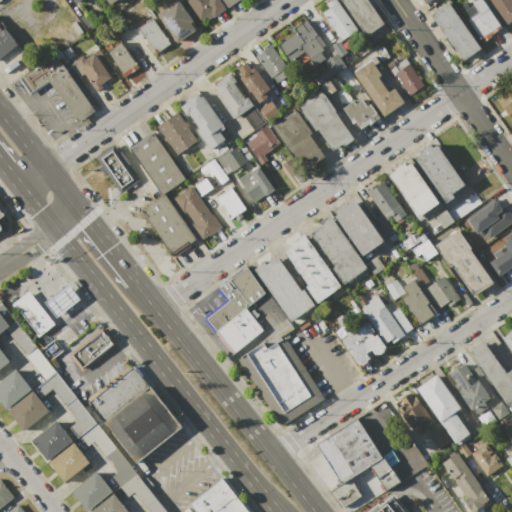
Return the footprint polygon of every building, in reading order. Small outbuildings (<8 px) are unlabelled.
[(176,0),(178,0),(193,20),(190,22),(195,30),(176,43),(156,14),(176,0)] [(184,0),(218,0),(225,9),(213,17),(212,16),(207,19),(206,17),(199,21),(184,0)] [(239,0),(227,8),(221,0),(239,0)] [(336,0),(357,30),(340,41),(321,13),(329,8),(326,4),(332,0),(336,0)] [(367,0),(383,23),(365,35),(341,0),(367,0)] [(458,7),(465,1),(469,7),(472,4),(471,2),(474,0),(482,0),(501,27),(490,36),(491,37),(483,43),(458,7)] [(489,0),(510,0),(511,2),(511,20),(507,24),(489,0)] [(430,15),(448,2),(480,48),(462,61),(430,15)] [(79,18),(84,14),(91,24),(85,28),(79,18)] [(153,18),(170,43),(159,51),(157,49),(154,51),(138,28),(153,18)] [(306,19),(325,46),(322,47),(324,50),(319,53),(323,58),(306,70),(297,58),(290,63),(278,44),(295,32),(293,28),(306,19)] [(70,23),(75,20),(83,31),(77,34),(70,23)] [(4,28),(17,45),(0,57),(0,30),(1,30),(4,28)] [(120,42),(138,68),(124,78),(106,51),(120,42)] [(255,56),(271,45),(285,65),(281,68),(287,76),(276,83),(272,77),(271,78),(255,56)] [(376,49),(381,45),(388,56),(383,59),(376,49)] [(62,51),(69,46),(74,54),(67,59),(62,51)] [(95,52),(112,77),(101,84),(103,87),(96,91),(84,73),(78,77),(69,64),(82,55),(85,59),(95,52)] [(337,53),(346,66),(317,86),(312,78),(329,67),(325,61),(337,53)] [(95,111),(77,123),(48,81),(30,93),(20,79),(56,54),(95,111)] [(374,56),(378,62),(374,65),(381,75),(378,77),(388,91),(393,88),(404,103),(382,118),(351,73),(374,56)] [(386,64),(392,60),(396,66),(390,70),(386,64)] [(236,68),(245,61),(251,70),(249,71),(251,74),(257,70),(270,89),(264,93),(267,98),(258,104),(239,77),(241,75),(236,68)] [(395,73),(409,63),(425,87),(411,96),(395,73)] [(212,85),(232,72),(241,85),(239,86),(246,98),(248,96),(266,122),(252,131),(241,114),(233,119),(214,92),(216,91),(212,85)] [(335,90),(326,96),(320,86),(329,80),(335,90)] [(496,98),(511,86),(511,112),(509,115),(496,98)] [(197,92),(200,97),(203,96),(225,128),(220,131),(225,139),(210,149),(196,131),(199,128),(189,113),(186,115),(180,106),(187,101),(186,100),(197,92)] [(323,93),(334,109),(333,110),(352,138),(333,151),(317,129),(314,131),(300,109),(323,93)] [(376,113),(358,125),(353,117),(350,120),(342,108),(353,100),(355,104),(362,99),(367,106),(370,104),(376,113)] [(271,100),(278,111),(267,118),(260,108),(271,100)] [(298,111),(312,132),(309,135),(324,156),(303,171),(271,125),(279,120),(281,123),(298,111)] [(157,126),(179,112),(198,140),(177,155),(157,126)] [(267,126),(279,143),(262,155),(266,161),(260,164),(246,143),(255,136),(254,134),(267,126)] [(130,150),(153,134),(184,178),(161,195),(130,150)] [(435,144),(463,185),(452,193),(454,196),(442,204),(411,158),(421,152),(419,150),(429,143),(432,147),(435,144)] [(114,144),(139,181),(120,194),(95,157),(114,144)] [(249,165),(234,175),(232,172),(231,171),(226,174),(215,158),(222,153),(224,155),(237,146),(249,165)] [(282,159),(278,153),(284,149),(288,155),(282,159)] [(243,154),(248,151),(252,157),(248,160),(243,154)] [(283,164),(291,158),(299,171),(291,176),(283,164)] [(213,159),(227,180),(220,184),(215,176),(210,176),(208,172),(205,174),(200,168),(213,159)] [(437,202),(416,217),(388,175),(395,170),(393,168),(403,161),(406,166),(411,163),(437,202)] [(273,190),(266,195),(265,194),(253,202),(238,180),(257,167),(273,190)] [(195,186),(205,178),(212,188),(201,195),(195,186)] [(384,181),(406,213),(395,221),(391,214),(385,218),(366,191),(372,187),(373,189),(384,181)] [(221,227),(203,239),(193,225),(195,223),(186,211),(183,213),(173,198),(191,185),(211,215),(212,214),(221,227)] [(215,198),(230,187),(245,208),(231,218),(222,204),(220,206),(215,198)] [(164,194),(195,239),(172,255),(141,210),(164,194)] [(477,235),(483,232),(487,238),(511,221),(511,220),(496,198),(466,219),(477,235)] [(354,199),(383,242),(362,256),(334,215),(339,212),(336,208),(346,202),(347,203),(354,199)] [(436,216),(446,210),(453,221),(443,228),(436,216)] [(374,219),(381,214),(394,233),(387,237),(374,219)] [(331,215),(367,268),(342,284),(331,268),(333,266),(310,233),(322,225),(320,222),(331,215)] [(456,229),(494,283),(471,298),(434,245),(456,229)] [(402,234),(407,230),(410,235),(405,239),(402,234)] [(404,251),(399,243),(416,232),(421,239),(404,251)] [(511,232),(499,241),(504,250),(488,261),(497,275),(510,267),(511,269),(511,232)] [(339,286),(316,302),(306,286),(308,285),(284,251),(296,243),(294,240),(303,233),(339,286)] [(397,238),(390,242),(387,237),(394,233),(397,238)] [(436,252),(425,260),(420,252),(416,256),(412,250),(427,240),(436,252)] [(277,256),(301,291),(303,289),(313,305),(289,321),(253,269),(264,261),(266,264),(277,256)] [(377,256),(384,268),(374,275),(366,263),(377,256)] [(420,286),(407,266),(415,261),(428,280),(420,286)] [(247,267),(265,293),(246,308),(263,330),(233,354),(203,318),(225,300),(217,288),(247,267)] [(426,287),(445,274),(461,298),(449,306),(446,302),(440,307),(426,287)] [(396,279),(404,292),(392,299),(381,281),(390,275),(394,280),(396,279)] [(420,324),(402,298),(407,294),(402,286),(414,278),(437,312),(420,324)] [(44,301),(67,283),(80,299),(57,318),(44,301)] [(28,291),(54,324),(40,336),(13,303),(28,291)] [(358,307),(377,294),(405,334),(397,339),(400,343),(389,351),(387,349),(367,321),(358,307)] [(0,301),(11,316),(9,318),(13,322),(6,328),(0,332),(0,301)] [(35,346),(26,354),(6,328),(13,322),(15,321),(35,346)] [(376,357),(371,349),(368,351),(355,331),(361,327),(360,325),(367,321),(387,349),(376,357)] [(72,354),(103,329),(115,343),(84,368),(72,354)] [(511,329),(511,352),(501,337),(511,329)] [(355,331),(368,351),(366,353),(370,359),(358,367),(341,342),(342,339),(347,335),(347,336),(355,331)] [(238,359),(263,343),(266,349),(285,337),(324,399),(281,427),(238,359)] [(484,341),(505,373),(511,368),(511,402),(506,407),(469,351),(484,341)] [(56,372),(46,380),(26,355),(36,347),(56,372)] [(0,349),(9,361),(0,368),(0,349)] [(465,363),(470,370),(469,371),(476,381),(478,380),(490,397),(471,410),(453,385),(455,383),(449,374),(465,363)] [(132,367),(148,388),(104,422),(88,401),(132,367)] [(0,381),(15,369),(31,389),(5,410),(0,403),(0,381)] [(35,389),(46,380),(56,372),(75,396),(64,404),(51,389),(41,397),(35,389)] [(436,374),(460,408),(455,411),(469,432),(467,433),(470,437),(458,445),(455,442),(453,443),(416,389),(436,374)] [(148,388),(150,386),(182,427),(136,463),(104,422),(148,388)] [(7,411),(32,391),(48,411),(23,431),(7,411)] [(398,408),(403,405),(400,399),(410,393),(413,399),(417,397),(431,421),(427,423),(425,420),(419,423),(421,426),(415,430),(412,425),(409,427),(398,408)] [(75,397),(95,422),(77,436),(69,427),(78,420),(65,405),(75,397)] [(490,409),(501,401),(509,412),(498,420),(490,409)] [(477,416),(488,408),(495,419),(484,426),(477,416)] [(511,443),(497,423),(509,414),(511,418),(511,443)] [(357,417),(382,457),(368,465),(340,483),(315,444),(357,417)] [(56,421),(72,440),(45,462),(30,442),(56,421)] [(426,430),(437,422),(450,440),(438,448),(426,430)] [(95,423),(136,473),(119,486),(111,477),(118,471),(93,441),(87,446),(79,436),(95,423)] [(455,448),(463,442),(471,452),(462,458),(455,448)] [(486,475),(470,452),(485,442),(493,453),(495,451),(503,463),(486,475)] [(48,462),(73,443),(89,462),(64,482),(48,462)] [(457,452),(490,498),(481,505),(483,507),(475,511),(470,511),(461,498),(465,496),(455,482),(464,476),(461,473),(452,479),(441,463),(457,452)] [(368,465),(382,457),(383,456),(399,482),(384,491),(368,465)] [(96,472),(112,491),(86,511),(70,492),(96,472)] [(136,473),(167,511),(149,511),(134,492),(127,497),(119,487),(119,486),(136,473)] [(221,477),(248,511),(194,511),(188,504),(221,477)] [(329,491),(351,478),(362,495),(340,509),(329,491)] [(0,506),(0,480),(13,497),(0,506)] [(88,511),(113,494),(126,511),(88,511)] [(393,494),(407,511),(366,511),(377,504),(379,505),(393,494)] [(5,511),(17,503),(23,511),(5,511)]
